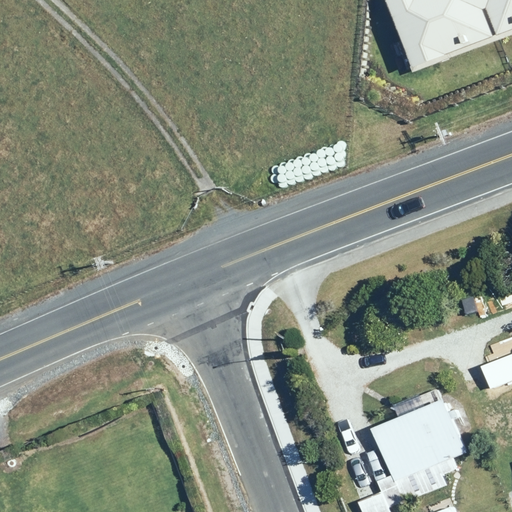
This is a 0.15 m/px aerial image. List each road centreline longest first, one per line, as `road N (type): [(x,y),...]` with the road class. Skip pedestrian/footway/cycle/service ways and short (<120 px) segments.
road 1 (secondary): [(192,275),(511,157)]
road 2 (residential): [(273,511),(192,275)]
road 3 (secondary): [(0,357),(192,275)]
